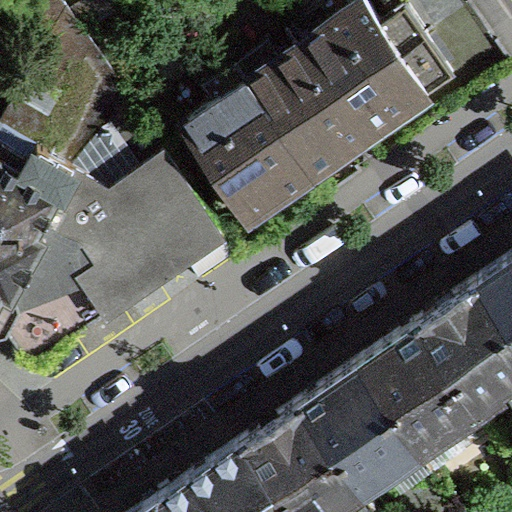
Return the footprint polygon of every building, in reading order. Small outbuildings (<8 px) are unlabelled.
[(6,0),(25,10),(7,41),(34,57),(65,1),(64,0),(6,0)] [(298,35),(363,130),(453,68),(424,26),(413,34),(404,21),(394,6),(380,15),(369,0),(348,0),(332,12),(323,0),(313,0),(287,18),(298,35)] [(65,1),(34,57),(0,117),(0,325),(6,324),(23,348),(40,351),(222,227),(65,1)] [(235,54),(311,165),(352,137),(363,130),(298,35),(280,47),(269,31),(235,54)] [(235,54),(201,77),(212,93),(181,115),(246,210),(272,192),(311,165),(235,54)] [(511,245),(474,272),(511,326),(511,245)] [(511,326),(474,272),(434,299),(416,312),(478,402),(482,409),(507,392),(500,382),(511,373),(511,326)] [(478,402),(416,312),(377,338),(358,351),(420,442),(478,402)] [(420,442),(358,351),(317,379),(299,391),(362,482),(420,442)] [(317,511),(362,482),(299,391),(259,419),(241,431),(296,511),(317,511)] [(123,511),(296,511),(241,431),(149,494),(123,511)]
